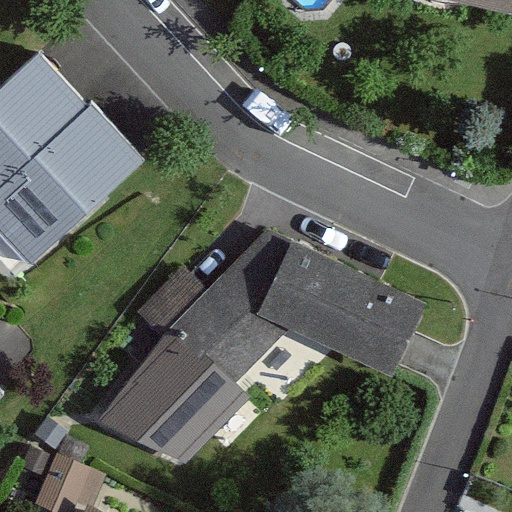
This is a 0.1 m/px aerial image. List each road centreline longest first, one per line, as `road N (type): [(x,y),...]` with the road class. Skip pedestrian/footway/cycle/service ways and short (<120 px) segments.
road 1 (residential): [(123,0),(225,105),(511,264)]
road 2 (residential): [(511,264),(426,511)]
